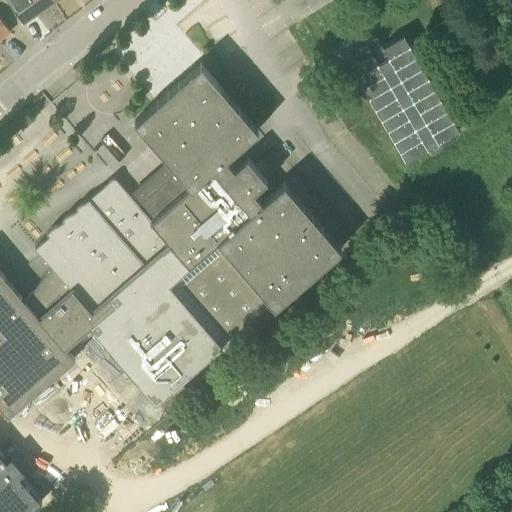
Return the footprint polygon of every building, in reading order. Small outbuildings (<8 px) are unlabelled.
[(54,0),(53,0),(7,0),(23,22),(54,0)] [(0,38),(10,31),(3,22),(4,21),(2,18),(1,19),(0,17),(0,38)] [(373,93),(405,157),(454,133),(455,133),(465,128),(457,112),(458,126),(410,28),(383,41),(380,34),(360,44),(362,69),(373,92),(373,93)] [(155,402),(222,345),(271,302),(275,306),(341,248),(284,182),(262,200),(254,191),(267,180),(253,164),(247,156),(234,168),(226,158),(258,130),(201,63),(134,121),(181,175),(142,209),(116,178),(116,177),(114,177),(113,177),(112,177),(111,178),(88,198),(83,201),(78,204),(76,206),(77,208),(72,211),(65,215),(62,218),(63,220),(59,222),(51,227),(46,232),(48,235),(35,246),(52,267),(25,299),(0,270),(0,406),(8,415),(75,358),(65,346),(89,326),(155,402)] [(261,155),(265,166),(282,160),(278,149),(261,155)] [(113,394),(76,424),(108,462),(144,431),(113,394)]
